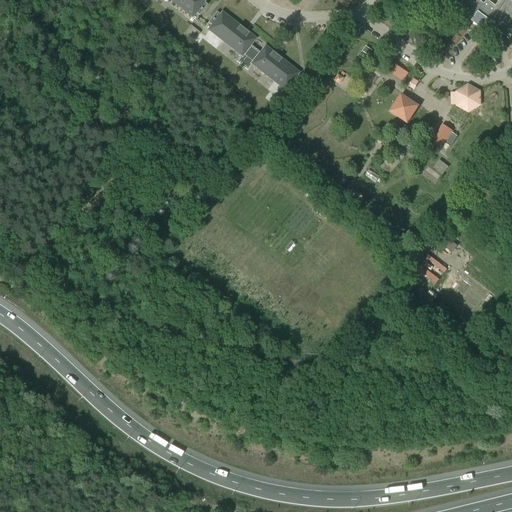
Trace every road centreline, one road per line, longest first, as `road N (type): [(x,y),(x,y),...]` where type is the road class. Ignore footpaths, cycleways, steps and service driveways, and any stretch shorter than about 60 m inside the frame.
road 1 (motorway): [(511,473),(349,499),(223,479),(135,430),(0,313)]
road 2 (track): [(511,359),(312,370),(142,325),(0,251)]
road 3 (track): [(423,252),(341,371)]
